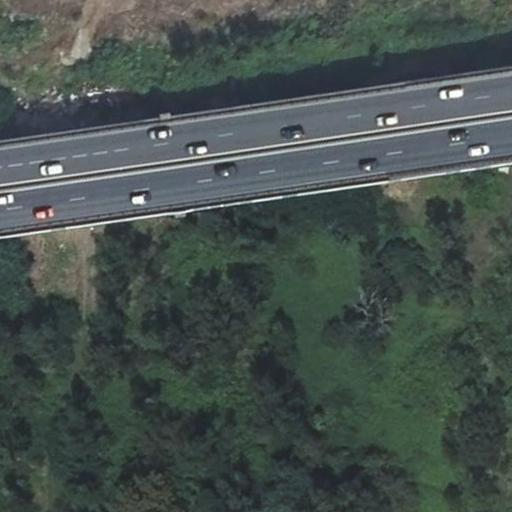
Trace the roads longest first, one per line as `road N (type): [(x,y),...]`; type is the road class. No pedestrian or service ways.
road 1 (motorway): [(0,209),(511,133)]
road 2 (motorway): [(511,89),(0,165)]
road 3 (track): [(51,511),(50,470),(91,312)]
